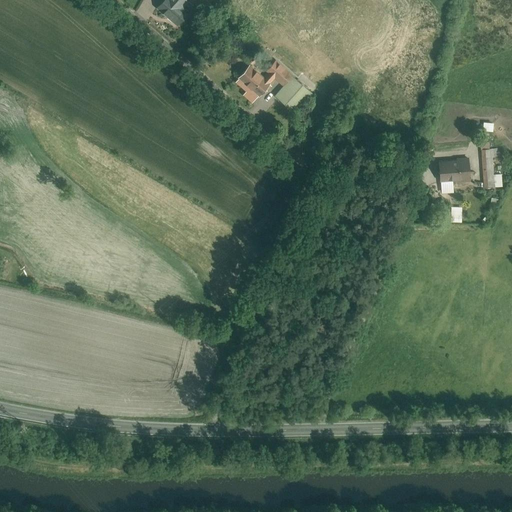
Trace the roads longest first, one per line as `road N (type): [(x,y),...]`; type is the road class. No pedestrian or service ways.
road 1 (tertiary): [(511,425),(205,431),(0,408)]
road 2 (track): [(252,122),(320,177),(205,431)]
road 3 (unclassified): [(116,0),(252,122)]
